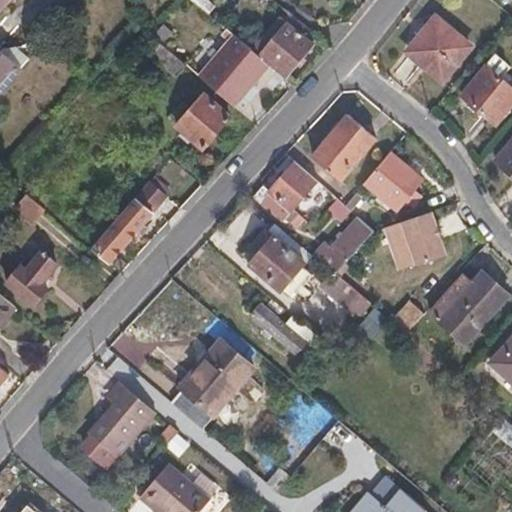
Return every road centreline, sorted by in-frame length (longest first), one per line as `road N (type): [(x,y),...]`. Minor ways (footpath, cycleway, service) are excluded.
road 1 (residential): [(0,444),(341,58)]
road 2 (residential): [(341,58),(437,131),(494,229),(511,244)]
road 3 (unknown): [(97,334),(266,494)]
